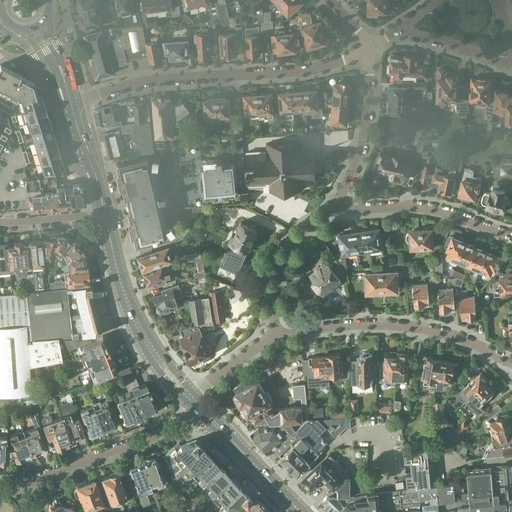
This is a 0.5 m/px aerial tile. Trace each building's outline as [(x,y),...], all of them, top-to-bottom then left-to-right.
[(81,13),(100,9),(97,0),(76,0),(78,6),(79,6),(81,13)] [(134,11),(131,0),(116,0),(118,7),(117,7),(118,14),(119,13),(119,14),(134,11)] [(146,13),(159,11),(157,0),(142,0),(143,2),(139,3),(138,2),(140,12),(143,26),(147,25),(146,13)] [(157,0),(159,11),(166,10),(167,16),(181,15),(179,5),(172,6),(171,0),(157,0)] [(183,0),(185,9),(198,6),(196,0),(183,0)] [(196,0),(198,6),(207,5),(210,11),(212,20),(219,18),(216,1),(215,0),(196,0)] [(219,0),(220,0),(216,1),(219,18),(229,16),(226,3),(236,1),(235,0),(219,0)] [(303,1),(302,0),(283,0),(278,5),(282,9),(286,10),(286,9),(290,13),(303,1)] [(368,0),(369,14),(378,14),(378,11),(387,12),(386,0),(368,0)] [(307,8),(297,17),(298,23),(300,28),(302,28),(308,49),(326,44),(320,22),(313,25),(310,14),(312,13),(307,8)] [(103,24),(100,9),(81,13),(81,14),(79,17),(79,20),(82,22),(84,28),(103,24)] [(130,17),(132,26),(143,26),(140,12),(131,14),(130,17)] [(143,26),(132,26),(121,27),(123,33),(126,45),(129,60),(149,56),(146,43),(144,33),(143,27),(143,26)] [(243,36),(243,26),(236,27),(236,33),(219,34),(221,56),(238,55),(237,40),(244,40),(243,36)] [(262,26),(245,28),(247,55),(255,54),(255,56),(259,55),(259,54),(261,54),(260,35),(262,35),(262,33),(262,26)] [(123,46),(126,45),(123,33),(111,37),(115,50),(107,52),(103,35),(106,34),(109,35),(113,34),(111,27),(103,30),(102,29),(84,34),(96,78),(115,73),(112,63),(118,61),(119,66),(128,63),(123,46)] [(209,33),(208,33),(208,28),(202,28),(202,33),(195,34),(195,42),(197,42),(198,58),(200,58),(202,59),(206,59),(207,57),(210,57),(210,48),(213,48),(212,43),(210,43),(209,33)] [(291,28),(285,29),(288,51),(296,50),(296,48),(300,47),(298,31),(292,32),(291,28)] [(288,51),(285,29),(277,31),(277,34),(272,35),(274,51),(278,50),(279,53),(288,51)] [(146,43),(149,56),(150,61),(151,61),(153,62),(159,61),(160,59),(162,59),(158,41),(159,40),(158,36),(152,37),(152,41),(146,43)] [(188,41),(163,42),(163,47),(164,47),(165,55),(169,54),(169,59),(171,59),(173,61),(176,61),(177,59),(189,58),(188,41)] [(402,78),(403,75),(405,57),(399,56),(397,56),(396,55),(392,54),(389,58),(389,62),(390,63),(389,74),(395,75),(395,77),(397,77),(397,82),(402,82),(402,78)] [(405,57),(403,75),(428,78),(428,68),(418,67),(418,65),(416,65),(417,60),(419,59),(419,57),(417,55),(413,54),(413,55),(407,54),(406,55),(405,55),(405,57)] [(0,88),(1,89),(10,70),(9,69),(9,70),(7,69),(7,68),(6,68),(4,67),(5,67),(4,66),(3,67),(2,66),(0,64),(0,88)] [(445,72),(445,70),(439,69),(438,85),(437,91),(438,91),(437,101),(457,102),(463,102),(463,107),(468,107),(468,102),(464,102),(465,86),(458,86),(459,76),(448,76),(448,72),(445,72)] [(1,89),(10,94),(20,75),(19,75),(17,74),(16,73),(14,72),(13,72),(12,71),(10,70),(1,89)] [(20,75),(10,94),(21,100),(22,102),(38,96),(34,83),(20,76),(21,75),(20,75)] [(493,111),(494,96),(494,90),(490,90),(491,80),(489,80),(489,79),(483,78),(483,79),(473,79),(472,92),(470,92),(469,100),(481,101),(481,103),(486,103),(485,114),(492,115),(493,111)] [(327,91),(321,91),(321,92),(322,102),(348,104),(350,83),(348,82),(343,81),(341,82),(341,84),(336,84),(335,98),(327,97),(327,91)] [(389,100),(409,101),(410,87),(389,86),(389,100)] [(501,110),(507,111),(509,90),(509,89),(507,87),(503,87),(501,88),(501,89),(501,90),(501,91),(496,90),(496,96),(494,96),(493,111),(495,112),(495,111),(500,112),(501,110)] [(305,91),(304,91),(305,109),(307,109),(307,116),(318,115),(318,117),(323,117),(323,116),(328,116),(328,108),(322,107),(322,102),(321,92),(317,92),(317,90),(311,90),(310,89),(306,90),(305,91)] [(511,90),(509,90),(507,111),(506,119),(502,119),(502,122),(501,127),(511,127),(511,90)] [(285,92),(280,93),(280,102),(280,103),(281,111),(281,118),(293,117),(293,110),(292,92),(291,92),(290,91),(286,91),(285,92)] [(304,91),(292,92),(293,110),(305,109),(304,91)] [(249,95),(244,95),(245,114),(259,113),(258,94),(257,94),(255,93),(252,94),(250,95),(249,95)] [(259,94),(258,94),(259,113),(259,119),(273,118),(272,103),(272,93),(266,94),(264,93),(260,93),(259,94)] [(25,112),(44,106),(41,96),(38,96),(22,102),(25,112)] [(225,96),(217,97),(218,116),(235,115),(235,107),(230,107),(230,98),(225,98),(225,96)] [(165,100),(165,99),(165,97),(158,97),(159,100),(154,100),(153,100),(156,139),(173,138),(172,124),(189,111),(180,98),(171,105),(170,99),(169,99),(165,100)] [(218,116),(217,97),(209,97),(209,99),(204,99),(205,117),(218,116)] [(408,114),(409,101),(389,100),(388,113),(408,114)] [(348,104),(322,102),(322,107),(334,108),(333,115),(331,115),(331,122),(346,124),(348,104)] [(143,103),(134,104),(136,124),(144,123),(143,103)] [(98,108),(95,109),(98,125),(102,124),(103,127),(116,126),(115,122),(112,105),(98,108)] [(25,112),(21,114),(24,124),(26,123),(48,116),(44,106),(25,112)] [(26,123),(29,133),(32,133),(51,127),(48,116),(26,123)] [(243,136),(243,129),(242,121),(234,121),(235,137),(243,136)] [(122,125),(122,133),(131,133),(132,140),(130,141),(132,148),(134,154),(139,154),(154,153),(152,138),(150,123),(144,123),(136,124),(122,125)] [(32,133),(35,143),(54,137),(51,127),(32,133)] [(119,130),(100,135),(103,145),(106,156),(117,155),(125,153),(124,150),(119,130)] [(38,153),(57,147),(54,137),(35,143),(38,153)] [(419,139),(416,151),(422,153),(425,140),(419,139)] [(245,178),(242,179),(242,186),(249,186),(270,185),(271,192),(304,190),(303,182),(316,181),(316,171),(321,171),(321,158),(315,158),(314,149),(300,150),(299,141),(268,143),(268,151),(247,152),(248,171),(244,171),(245,178)] [(38,153),(41,164),(60,158),(57,147),(38,153)] [(406,178),(411,158),(413,149),(405,147),(403,156),(393,154),(393,155),(380,152),(378,160),(381,160),(380,165),(379,164),(378,169),(379,169),(377,178),(388,181),(390,175),(399,177),(406,178)] [(148,157),(119,164),(121,174),(119,174),(122,188),(125,188),(127,197),(131,196),(133,200),(135,206),(134,211),(130,212),(133,221),(130,222),(134,236),(136,235),(138,245),(167,238),(148,157)] [(60,158),(41,164),(45,174),(64,168),(60,158)] [(203,181),(236,177),(235,163),(223,164),(223,160),(222,160),(222,159),(219,160),(218,161),(217,159),(203,161),(204,169),(201,170),(203,181)] [(421,173),(418,185),(427,187),(428,187),(429,185),(430,185),(432,174),(431,174),(433,167),(423,165),(421,173)] [(478,190),(480,183),(481,178),(473,176),(474,169),(465,167),(459,195),(465,196),(466,198),(472,199),(474,198),(476,189),(478,190)] [(511,167),(500,167),(500,175),(511,174),(511,167)] [(432,174),(430,185),(430,186),(431,186),(432,186),(433,187),(434,187),(435,187),(436,187),(437,187),(438,187),(439,187),(440,187),(439,190),(444,191),(444,193),(449,194),(449,192),(451,193),(455,178),(454,178),(456,170),(454,170),(452,170),(451,170),(449,171),(448,173),(447,174),(446,176),(441,175),(443,170),(436,168),(435,173),(434,174),(432,174)] [(57,176),(56,176),(56,179),(65,178),(65,183),(63,183),(64,184),(71,183),(72,185),(81,183),(72,175),(69,175),(64,175),(63,176),(57,176)] [(59,207),(57,183),(56,183),(56,179),(56,176),(40,178),(42,209),(59,207)] [(236,177),(203,181),(201,181),(202,189),(204,189),(205,198),(214,197),(214,199),(229,197),(229,195),(238,194),(236,177)] [(26,180),(30,210),(42,209),(40,178),(26,180)] [(483,194),(481,201),(483,204),(486,205),(486,207),(496,209),(496,210),(497,212),(500,213),(502,211),(504,212),(508,196),(504,195),(505,191),(500,189),(502,184),(496,182),(495,188),(493,187),(492,192),(490,191),(490,193),(486,192),(483,194)] [(65,198),(65,193),(63,183),(57,183),(59,207),(75,206),(74,197),(65,198)] [(74,197),(75,206),(86,205),(81,183),(72,185),(70,185),(72,193),(65,193),(65,198),(74,197)] [(248,193),(240,193),(241,204),(249,203),(248,193)] [(209,206),(194,208),(195,215),(210,214),(209,206)] [(231,243),(221,265),(237,273),(247,250),(248,251),(249,248),(251,247),(252,244),(251,243),(254,237),(256,236),(257,233),(257,232),(258,229),(256,228),(255,226),(252,224),(250,225),(241,222),(235,235),(232,234),(229,242),(231,243)] [(173,225),(168,228),(172,234),(177,231),(173,225)] [(367,230),(370,250),(382,248),(379,227),(373,228),(373,229),(367,230)] [(406,237),(406,238),(406,239),(406,240),(407,241),(408,242),(408,243),(411,243),(411,248),(433,247),(432,229),(430,229),(429,228),(426,228),(424,229),(418,230),(416,228),(413,228),(411,230),(410,230),(410,233),(408,233),(407,233),(407,234),(407,235),(406,235),(406,236),(406,237)] [(360,231),(354,232),(357,252),(370,250),(367,230),(367,229),(360,230),(360,231)] [(343,254),(357,252),(354,232),(354,231),(348,232),(348,233),(339,234),(341,247),(342,247),(343,254)] [(60,257),(62,254),(73,241),(69,238),(67,239),(65,238),(63,237),(61,236),(58,237),(57,238),(53,251),(60,257)] [(449,236),(446,243),(448,245),(449,246),(448,248),(451,249),(448,255),(447,258),(448,258),(447,260),(451,261),(451,263),(456,265),(458,262),(466,242),(464,242),(464,240),(460,238),(459,239),(453,237),(451,236),(449,236)] [(41,241),(43,256),(51,259),(53,251),(57,238),(56,237),(55,237),(53,237),(52,237),(50,238),(48,239),(47,240),(41,241)] [(68,262),(85,254),(86,251),(83,247),(80,246),(77,242),(74,240),(73,241),(62,254),(68,262)] [(30,242),(30,245),(33,271),(35,289),(46,288),(44,270),(43,256),(41,241),(30,242)] [(466,242),(458,262),(468,267),(476,247),(476,246),(475,245),(471,243),(470,244),(466,242)] [(19,247),(18,243),(14,243),(15,247),(7,248),(10,270),(10,274),(16,273),(16,275),(22,275),(21,267),(20,267),(19,258),(21,257),(20,247),(19,247)] [(22,243),(18,243),(19,247),(20,247),(21,257),(19,258),(20,267),(21,267),(22,275),(27,274),(27,272),(33,271),(30,245),(22,246),(22,243)] [(0,270),(10,270),(7,248),(7,244),(0,244),(0,270)] [(169,246),(138,256),(143,270),(174,259),(169,246)] [(476,247),(468,267),(475,270),(471,281),(473,281),(474,284),(476,279),(477,278),(476,277),(479,271),(488,251),(483,249),(483,248),(479,246),(477,247),(476,247)] [(186,254),(180,255),(181,260),(187,259),(187,261),(203,258),(201,251),(186,254)] [(488,251),(479,271),(485,274),(489,275),(490,273),(493,267),(495,268),(500,257),(494,254),(494,253),(490,251),(489,252),(488,251)] [(69,272),(88,270),(90,267),(89,264),(87,262),(86,257),(85,254),(68,262),(69,272)] [(383,255),(385,267),(391,267),(389,254),(383,255)] [(342,269),(338,264),(335,260),(330,264),(331,265),(330,266),(327,262),(310,275),(314,280),(311,282),(319,293),(321,291),(323,295),(341,281),(338,277),(344,272),(343,271),(342,269)] [(154,286),(159,285),(168,282),(166,278),(172,277),(170,273),(172,273),(169,264),(166,265),(161,266),(162,267),(144,272),(148,285),(153,284),(154,286)] [(413,277),(415,268),(404,267),(405,276),(413,277)] [(88,271),(88,270),(69,272),(67,272),(68,286),(89,283),(89,277),(90,276),(90,272),(88,271)] [(379,291),(398,290),(397,278),(401,277),(400,270),(366,272),(367,292),(370,292),(370,293),(372,295),(377,295),(379,292),(379,291)] [(431,273),(430,279),(430,283),(439,282),(438,273),(436,273),(431,273)] [(497,286),(494,286),(495,295),(501,295),(502,297),(511,296),(510,294),(511,293),(511,273),(501,274),(501,275),(499,275),(499,277),(498,277),(498,278),(496,278),(497,286)] [(299,283),(301,275),(294,274),(292,282),(299,283)] [(423,304),(429,304),(428,283),(414,284),(414,286),(413,288),(413,292),(414,294),(415,305),(416,305),(416,309),(423,309),(423,304)] [(162,292),(155,295),(158,305),(157,307),(158,312),(161,313),(179,307),(177,300),(179,299),(178,297),(183,296),(179,284),(161,290),(162,292)] [(0,395),(31,393),(30,381),(34,380),(29,366),(62,360),(58,337),(101,334),(101,329),(97,316),(94,304),(91,291),(91,285),(28,292),(23,292),(23,293),(1,295),(1,294),(0,294),(0,395)] [(449,309),(455,309),(453,288),(439,289),(439,291),(438,293),(438,297),(440,299),(441,310),(442,310),(442,314),(449,314),(449,309)] [(466,290),(460,291),(462,318),(468,318),(469,322),(475,322),(475,317),(476,317),(475,306),(476,303),(476,300),(475,298),(474,296),(467,297),(466,290)] [(192,300),(189,300),(192,315),(193,325),(198,324),(200,327),(214,326),(209,297),(192,300)] [(224,317),(223,305),(213,306),(214,318),(224,317)] [(511,316),(509,316),(510,327),(503,327),(504,338),(511,337),(511,342),(511,316)] [(181,326),(181,327),(185,335),(182,336),(186,347),(185,347),(185,348),(185,349),(185,350),(185,351),(185,352),(186,353),(187,354),(188,354),(192,362),(193,361),(195,366),(204,361),(202,356),(211,352),(200,328),(199,329),(199,327),(200,327),(198,324),(193,325),(193,327),(192,327),(182,328),(181,326)] [(79,346),(84,357),(107,348),(105,343),(106,341),(105,337),(102,336),(92,340),(90,337),(78,338),(75,339),(74,338),(64,339),(68,350),(79,346)] [(89,369),(111,360),(110,356),(110,355),(111,354),(109,349),(107,348),(84,357),(89,369)] [(328,355),(327,355),(329,376),(335,376),(335,378),(342,377),(349,377),(348,370),(349,370),(349,364),(349,363),(349,364),(342,364),(342,360),(341,360),(341,353),(339,352),(336,353),(335,354),(328,355)] [(372,364),(372,354),(370,354),(369,352),(363,352),(363,354),(360,354),(361,359),(357,359),(357,360),(351,360),(352,384),(373,384),(373,373),(375,373),(375,364),(372,364)] [(398,357),(396,377),(408,378),(408,369),(409,354),(398,353),(398,357)] [(309,359),(304,360),(304,366),(305,374),(308,374),(309,386),(330,384),(329,376),(327,355),(312,357),(309,357),(309,359)] [(381,361),(379,382),(395,383),(396,383),(396,377),(398,357),(385,356),(385,362),(381,361)] [(422,371),(420,380),(423,380),(423,381),(423,383),(424,385),(428,386),(430,384),(435,385),(437,386),(441,361),(441,360),(433,358),(431,357),(429,356),(427,357),(426,357),(425,363),(423,371),(422,371)] [(103,377),(115,372),(116,372),(114,368),(115,367),(115,366),(113,361),(111,360),(89,369),(93,381),(103,377)] [(441,361),(437,386),(438,388),(441,388),(442,387),(443,382),(444,380),(449,381),(451,374),(452,374),(453,372),(456,373),(458,364),(441,361)] [(36,383),(44,381),(38,366),(31,369),(36,383)] [(129,391),(140,416),(148,412),(150,413),(151,414),(156,412),(156,411),(157,409),(154,403),(157,401),(158,399),(156,393),(155,393),(153,393),(153,392),(150,394),(146,384),(139,387),(138,385),(134,377),(133,376),(128,378),(127,375),(131,373),(129,369),(121,372),(122,376),(126,385),(128,391),(129,391)] [(115,372),(103,377),(105,383),(122,376),(121,372),(115,374),(115,372)] [(459,380),(454,389),(466,402),(486,383),(489,380),(481,372),(470,383),(466,387),(459,380)] [(250,378),(234,386),(237,393),(235,394),(241,406),(243,405),(248,415),(249,414),(253,422),(256,420),(257,422),(267,421),(268,422),(271,420),(272,423),(275,422),(287,421),(291,421),(291,422),(308,420),(305,384),(293,385),(294,398),(302,397),(302,408),(301,408),(301,406),(298,407),(295,405),(287,406),(285,408),(273,409),(270,404),(273,402),(268,392),(265,393),(259,381),(258,381),(255,376),(250,379),(250,378)] [(486,383),(466,402),(474,411),(479,415),(481,413),(484,410),(480,407),(480,406),(494,392),(486,383)] [(133,419),(140,416),(129,391),(128,391),(122,394),(116,392),(113,393),(126,422),(127,422),(128,423),(129,423),(133,421),(133,419)] [(95,408),(104,432),(109,430),(110,428),(114,426),(116,424),(113,419),(118,417),(114,405),(109,407),(107,400),(101,403),(100,400),(93,403),(95,408)] [(57,418),(67,443),(74,440),(85,436),(72,402),(68,403),(67,402),(58,405),(62,416),(57,418)] [(484,415),(487,420),(502,409),(498,404),(484,415)] [(97,435),(104,432),(95,408),(88,410),(87,408),(80,410),(84,420),(86,420),(86,422),(83,423),(85,429),(87,429),(89,434),(91,435),(95,434),(97,435)] [(442,408),(434,409),(435,417),(443,416),(442,408)] [(492,435),(511,428),(507,412),(498,415),(499,418),(497,419),(497,420),(490,422),(492,428),(490,429),(492,435)] [(64,444),(67,443),(57,418),(52,420),(51,416),(42,419),(43,423),(48,437),(52,449),(56,448),(64,445),(64,444)] [(30,430),(24,432),(32,455),(34,456),(39,455),(40,452),(39,450),(44,448),(38,431),(40,430),(36,420),(33,422),(35,428),(30,429),(30,430)] [(282,458),(281,459),(298,476),(326,447),(324,445),(330,440),(322,433),(327,428),(320,421),(314,420),(310,425),(307,422),(296,432),(297,438),(300,441),(282,458)] [(279,430),(260,445),(268,454),(274,449),(282,458),(300,441),(297,438),(296,432),(295,431),(293,433),(290,429),(293,427),(290,424),(288,421),(275,422),(275,425),(279,430)] [(464,421),(455,429),(460,434),(469,426),(464,421)] [(259,427),(251,433),(260,445),(279,430),(275,425),(259,427)] [(453,426),(443,435),(451,444),(460,436),(461,436),(460,435),(460,434),(455,429),(453,426)] [(492,442),(482,458),(508,456),(507,446),(511,444),(511,443),(511,428),(492,435),(494,440),(494,441),(492,442)] [(9,440),(11,454),(13,453),(15,459),(23,456),(24,459),(25,459),(27,459),(29,458),(30,458),(31,457),(32,455),(24,432),(17,435),(16,433),(10,436),(11,440),(9,440)] [(0,461),(9,461),(9,454),(11,454),(9,440),(6,441),(6,436),(0,436),(0,461)] [(451,444),(450,446),(460,454),(461,452),(460,452),(466,444),(460,436),(451,444)] [(168,467),(174,473),(182,465),(201,447),(200,447),(201,446),(196,441),(195,442),(194,441),(191,444),(190,443),(181,446),(176,450),(174,449),(173,447),(163,457),(170,464),(168,467)] [(404,449),(405,461),(405,464),(411,464),(412,472),(406,472),(406,478),(407,488),(419,487),(431,485),(430,471),(430,469),(434,468),(433,463),(429,463),(429,461),(428,454),(427,447),(427,446),(426,446),(404,449)] [(174,473),(171,476),(177,491),(193,476),(192,475),(211,458),(201,447),(182,465),(174,473)] [(306,479),(304,482),(309,487),(311,485),(313,486),(314,485),(315,486),(316,485),(318,486),(323,481),(325,483),(324,485),(326,487),(328,489),(332,489),(334,487),(337,490),(338,496),(350,496),(351,477),(343,477),(340,473),(339,473),(343,468),(329,454),(325,458),(325,457),(304,478),(306,479)] [(148,459),(141,461),(150,486),(157,483),(158,486),(165,483),(161,473),(159,474),(156,466),(158,465),(156,459),(154,458),(149,460),(148,459)] [(202,486),(221,468),(211,458),(192,475),(193,476),(202,486)] [(130,467),(129,469),(131,475),(133,474),(136,482),(134,483),(138,493),(143,506),(150,503),(147,495),(153,492),(150,486),(141,461),(135,463),(134,466),(130,467)] [(503,469),(492,470),(495,511),(507,511),(507,502),(508,501),(509,501),(506,466),(505,466),(503,466),(503,469)] [(479,468),(467,469),(469,491),(470,511),(495,511),(492,470),(491,467),(483,468),(479,468)] [(213,496),(231,479),(226,474),(227,473),(222,468),(221,469),(221,468),(202,486),(200,489),(205,494),(203,496),(208,502),(213,497),(213,496)] [(112,506),(128,501),(117,472),(101,477),(107,492),(104,493),(107,501),(110,500),(112,506)] [(213,496),(213,497),(219,503),(213,509),(217,511),(241,489),(231,479),(213,496)] [(95,506),(103,503),(95,480),(77,487),(76,488),(75,488),(74,490),(74,491),(73,492),(75,496),(76,496),(77,497),(79,497),(80,497),(81,497),(86,509),(87,508),(88,511),(92,511),(96,511),(95,506)] [(451,484),(437,485),(439,511),(456,511),(455,492),(454,483),(451,484)] [(355,495),(354,495),(355,496),(362,494),(368,494),(368,493),(367,484),(363,484),(355,485),(355,495)] [(431,485),(419,487),(420,498),(422,498),(423,511),(439,511),(437,485),(431,485)] [(404,489),(396,490),(398,511),(421,511),(420,498),(419,487),(407,488),(404,489)] [(216,511),(237,511),(251,500),(250,499),(251,498),(246,494),(245,494),(241,489),(217,511),(216,511)] [(379,491),(378,491),(379,511),(398,511),(396,490),(379,492),(379,491)] [(344,505),(337,511),(379,511),(378,491),(368,493),(368,494),(362,494),(355,496),(355,502),(343,503),(344,505)] [(470,511),(469,491),(455,492),(456,511),(470,511)] [(181,494),(177,497),(181,506),(187,501),(181,494)] [(327,496),(322,501),(332,511),(337,511),(344,505),(343,503),(355,502),(355,496),(354,495),(350,496),(338,496),(327,496)] [(189,505),(194,501),(191,497),(187,501),(181,506),(182,511),(189,505)] [(251,499),(251,500),(237,511),(271,511),(259,499),(255,502),(251,499)] [(50,504),(48,511),(72,511),(73,510),(73,509),(61,506),(61,504),(59,500),(55,500),(53,502),(52,505),(50,504)]
